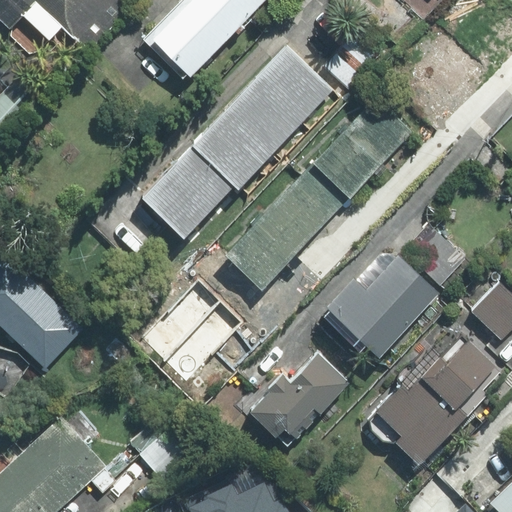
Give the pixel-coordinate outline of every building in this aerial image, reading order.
[(0,0),(0,11),(15,26),(30,10),(61,39),(74,25),(89,40),(127,0),(0,0)] [(175,0),(144,31),(189,77),(268,0),(175,0)] [(511,42),(511,8),(510,7),(493,26),(511,43),(511,42)] [(410,71),(449,111),(495,67),(455,26),(410,71)] [(373,60),(352,38),(328,62),(349,83),(373,60)] [(148,188),(195,232),(336,83),(289,39),(148,188)] [(375,92),(228,247),(274,290),(421,135),(375,92)] [(328,300),(385,353),(474,258),(429,216),(371,278),(359,267),(328,300)] [(5,252),(0,257),(0,315),(54,365),(88,328),(5,252)] [(511,330),(511,281),(508,278),(478,307),(506,336),(511,330)] [(382,410),(428,454),(511,368),(464,323),(382,410)] [(314,343),(258,407),(300,442),(355,378),(314,343)] [(0,402),(11,387),(0,379),(0,402)] [(0,511),(58,511),(113,467),(68,413),(0,469),(0,511)] [(197,459),(174,428),(145,451),(168,481),(197,459)] [(511,511),(511,476),(490,498),(503,511),(511,511)] [(261,511),(246,486),(202,511),(261,511)] [(482,511),(474,503),(463,511),(482,511)]
